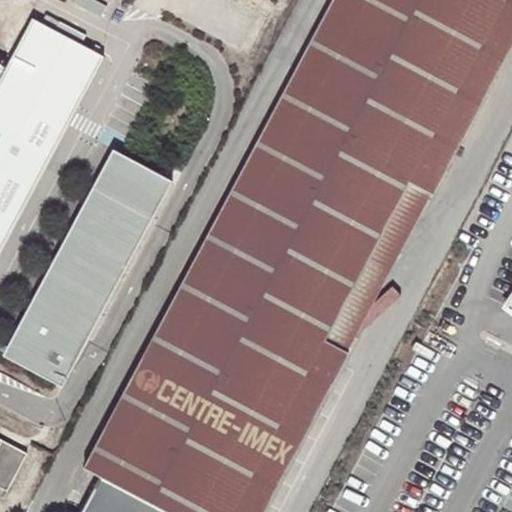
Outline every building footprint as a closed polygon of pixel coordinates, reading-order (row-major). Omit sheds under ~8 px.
[(511,0),(331,0),(83,469),(163,511),(263,511),(348,354),(323,340),(407,182),(432,196),(511,46),(511,0)] [(33,17),(31,22),(90,53),(92,49),(33,17)] [(0,252),(69,122),(57,116),(74,84),(86,90),(105,55),(92,49),(90,53),(31,22),(0,80),(0,252)] [(57,116),(69,122),(86,90),(74,84),(57,116)] [(4,354),(35,371),(41,360),(20,349),(39,312),(36,310),(114,164),(146,181),(152,169),(114,148),(4,354)] [(63,386),(173,180),(152,169),(146,181),(114,164),(36,310),(39,312),(20,349),(41,360),(35,371),(63,386)] [(511,311),(506,308),(499,322),(511,331),(511,311)] [(0,439),(0,482),(7,487),(25,453),(0,439)]
